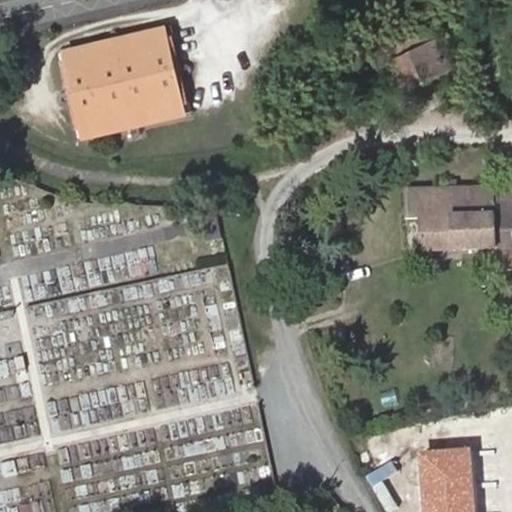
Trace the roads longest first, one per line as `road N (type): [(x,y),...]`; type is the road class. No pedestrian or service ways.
road 1 (residential): [(367,511),(315,417),(290,346),(269,251),(276,195)]
road 2 (residential): [(276,195),(69,172),(0,142)]
road 3 (residential): [(276,195),(321,156),(358,140),(511,132)]
